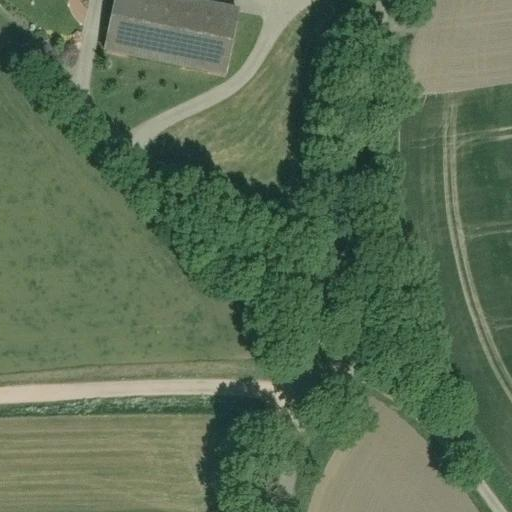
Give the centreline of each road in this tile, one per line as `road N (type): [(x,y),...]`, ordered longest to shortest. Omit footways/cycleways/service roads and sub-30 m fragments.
road 1 (residential): [(281,511),(384,0)]
road 2 (track): [(321,302),(207,258),(89,116),(86,39),(98,0)]
road 3 (track): [(305,387),(0,398)]
road 4 (track): [(312,347),(393,388),(499,511)]
road 5 (track): [(236,89),(116,150)]
